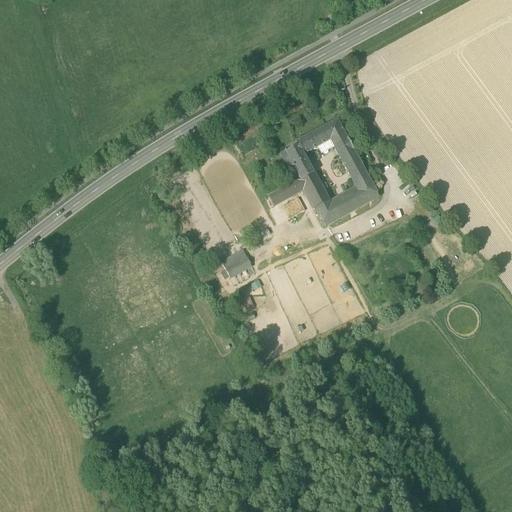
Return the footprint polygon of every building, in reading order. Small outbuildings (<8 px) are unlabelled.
[(292,168),(297,176),(310,169),(303,157),(330,142),(334,151),(348,143),(337,122),(295,144),(297,148),(285,155),(280,158),(287,171),(292,168)] [(334,151),(338,157),(352,150),(348,143),(334,151)] [(369,182),(352,150),(338,157),(355,189),(328,204),(313,175),(300,182),(300,183),(268,200),(273,209),(301,193),(303,196),(304,195),(314,213),(316,211),(325,228),(378,198),(369,182)] [(297,176),(300,182),(313,175),(310,169),(297,176)] [(225,272),(246,260),(242,253),(221,265),(225,272)] [(225,272),(230,280),(251,269),(246,260),(225,272)]
